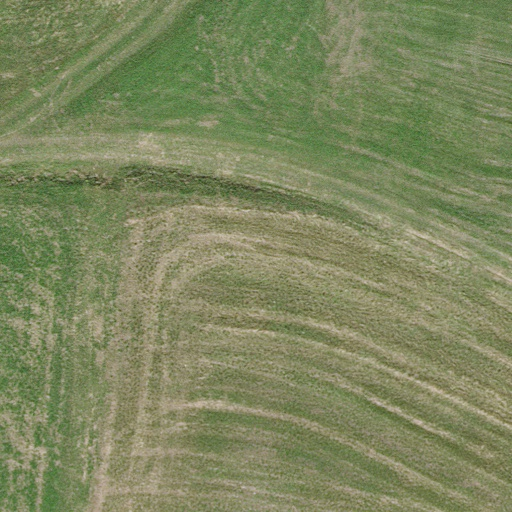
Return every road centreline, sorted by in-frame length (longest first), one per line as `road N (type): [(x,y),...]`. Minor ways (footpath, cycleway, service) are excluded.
road 1 (track): [(0,159),(176,163),(305,183),(401,218),(511,278)]
road 2 (track): [(0,151),(150,35),(168,0)]
